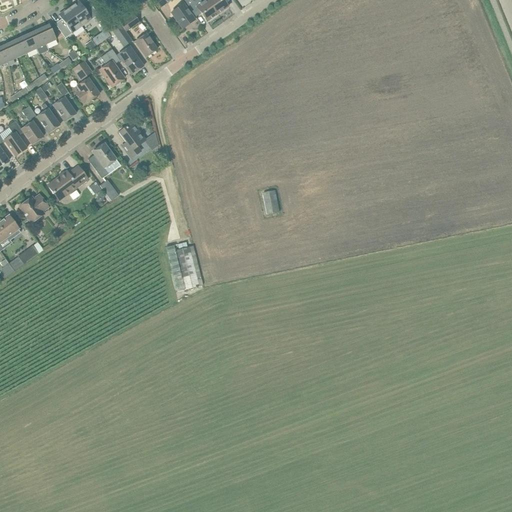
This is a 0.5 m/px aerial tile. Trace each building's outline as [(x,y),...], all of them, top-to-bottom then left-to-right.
[(192,0),(184,0),(193,13),(198,10),(207,22),(217,14),(207,0),(205,0),(202,3),(199,0),(195,0),(193,2),(192,0)] [(207,0),(217,14),(228,7),(223,0),(207,0)] [(79,2),(69,9),(81,26),(90,19),(91,20),(98,15),(95,11),(89,2),(83,7),(79,2)] [(195,20),(183,4),(171,13),(182,29),(195,20)] [(56,26),(62,34),(65,38),(72,34),(71,32),(81,26),(69,9),(59,16),(63,21),(56,26)] [(133,15),(125,21),(120,24),(125,31),(130,28),(138,22),(133,15)] [(120,24),(112,30),(123,47),(131,41),(120,24)] [(39,29),(46,45),(56,40),(49,25),(39,29)] [(29,34),(36,49),(46,45),(39,29),(29,34)] [(19,38),(26,54),(36,49),(29,34),(19,38)] [(146,34),(135,42),(145,58),(157,50),(146,34)] [(9,43),(16,58),(26,54),(19,38),(9,43)] [(0,47),(0,48),(7,63),(16,58),(9,43),(0,47)] [(117,55),(125,67),(131,75),(143,66),(130,47),(117,55)] [(99,70),(106,80),(112,88),(124,79),(114,65),(120,61),(112,50),(100,58),(106,66),(99,70)] [(54,74),(60,69),(66,65),(63,61),(58,65),(51,70),(54,74)] [(75,93),(77,96),(83,104),(87,102),(87,103),(99,94),(88,79),(86,76),(91,73),(84,62),(73,69),(81,80),(83,82),(76,87),(79,91),(75,93)] [(29,85),(31,89),(41,82),(39,78),(29,85)] [(44,92),(43,92),(46,96),(49,93),(47,90),(52,87),(49,83),(42,88),(44,92)] [(53,106),(59,114),(64,122),(76,114),(64,96),(68,93),(61,83),(56,87),(61,95),(57,98),(59,101),(53,106)] [(15,94),(18,98),(31,89),(29,85),(15,94)] [(40,87),(34,92),(41,102),(47,98),(46,96),(43,92),(40,87)] [(9,98),(12,102),(18,98),(15,94),(9,98)] [(36,117),(42,125),(48,134),(60,125),(45,104),(41,107),(44,112),(36,117)] [(28,124),(21,130),(23,133),(32,145),(43,137),(31,119),(35,116),(29,106),(22,112),(28,121),(28,124)] [(13,134),(3,141),(3,142),(4,141),(15,157),(27,149),(18,136),(23,133),(21,130),(15,121),(8,127),(13,134)] [(121,147),(127,155),(130,159),(141,151),(137,147),(145,140),(132,123),(119,133),(120,132),(128,142),(121,147)] [(0,166),(2,165),(2,166),(9,161),(0,148),(0,143),(3,142),(3,141),(0,136),(0,166)] [(90,163),(96,171),(102,179),(108,174),(109,175),(121,166),(104,144),(92,153),(96,159),(90,163)] [(47,186),(53,194),(59,201),(87,180),(78,167),(68,174),(67,171),(47,186)] [(100,186),(111,201),(118,196),(107,181),(100,186)] [(263,193),(265,203),(267,215),(279,213),(277,201),(275,191),(263,193)] [(49,208),(39,195),(33,199),(32,197),(18,207),(31,224),(44,214),(43,212),(49,208)] [(0,242),(7,238),(9,241),(20,233),(18,230),(19,229),(15,223),(9,215),(0,221),(0,242)] [(8,264),(14,272),(43,250),(37,242),(8,264)] [(178,260),(185,290),(203,286),(193,246),(175,251),(178,260)] [(0,273),(4,279),(14,272),(8,264),(1,269),(0,273)]
